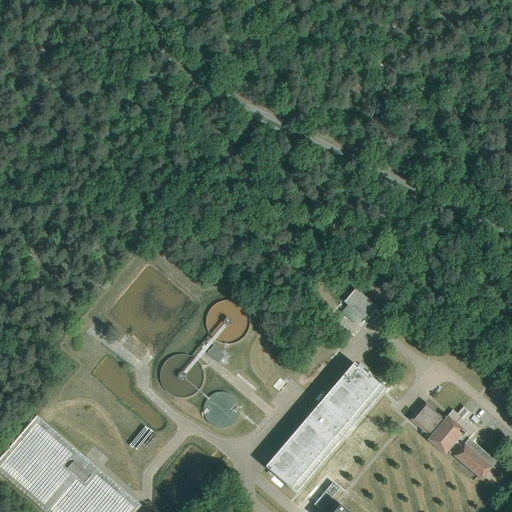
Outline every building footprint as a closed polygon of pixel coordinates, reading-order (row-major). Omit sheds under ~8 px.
[(367,321),(379,307),(355,287),(344,301),(367,321)] [(250,323),(250,322),(250,318),(249,314),(246,309),(243,306),(240,304),(236,301),(232,300),(227,300),(223,300),(219,302),(215,304),(212,307),(209,310),(207,314),(206,318),(205,323),(206,327),(207,332),(210,336),(213,339),(216,341),(221,344),(225,345),(229,345),(232,344),(237,343),(241,341),(244,338),(247,335),(249,330),(250,327),(250,323)] [(214,345),(207,353),(219,362),(219,363),(226,356),(214,345)] [(203,376),(203,371),(201,366),(199,363),(196,359),(193,357),(188,355),(184,353),(180,353),(175,354),(171,355),(168,358),(165,360),(162,363),(160,368),(159,371),(158,376),(159,380),(160,385),(162,388),(165,392),(168,394),(172,396),(176,398),(180,398),(185,398),(189,397),(193,395),(196,392),(199,388),(201,385),(203,381),(203,376)] [(385,388),(375,380),(374,379),(354,362),(265,467),(286,484),(286,485),(296,494),(296,493),(296,494),(385,389),(385,388)] [(489,388),(503,401),(508,396),(493,384),(489,388)] [(239,410),(239,409),(238,407),(237,403),(236,401),(234,398),(232,395),(229,394),(226,392),(222,392),(219,392),(216,393),(213,394),(210,396),(207,399),(205,402),(204,405),(204,409),(204,412),(205,415),(206,418),(208,421),(210,423),(213,425),(217,426),(220,427),(224,426),(228,425),(230,424),(233,422),(236,419),(237,416),(238,413),(239,410)] [(481,480),(490,470),(492,467),(497,462),(470,439),(479,428),(468,419),(472,413),(464,406),(458,413),(453,409),(446,417),(445,416),(444,418),(425,402),(410,420),(430,437),(427,440),(445,455),(448,451),(481,480)] [(136,511),(142,505),(38,415),(0,458),(0,473),(44,511),(136,511)] [(333,483),(320,498),(328,505),(341,489),(333,483)] [(321,511),(328,505),(320,498),(314,506),(321,511)]
